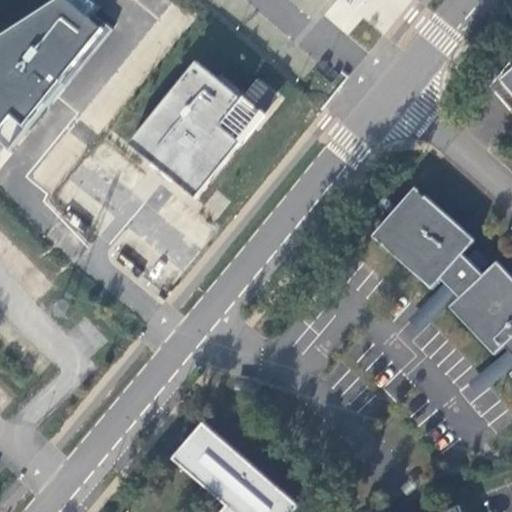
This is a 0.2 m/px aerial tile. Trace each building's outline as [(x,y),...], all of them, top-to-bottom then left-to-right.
[(0,154),(6,161),(111,32),(68,0),(54,0),(0,36),(0,154)] [(280,98),(259,79),(243,99),(197,62),(126,150),(196,204),(239,151),(280,98)] [(511,74),(494,90),(511,110),(511,74)] [(442,281),(460,299),(451,308),(497,356),(506,347),(511,352),(511,353),(507,358),(511,364),(511,277),(498,263),(484,276),(480,272),(488,263),(476,251),(467,260),(463,256),(475,241),(425,198),(382,248),(433,291),(442,281)] [(486,389),(511,367),(511,364),(507,358),(511,353),(511,352),(478,380),(486,389)] [(296,511),(300,507),(205,424),(173,460),(228,507),(223,511),(296,511)]
